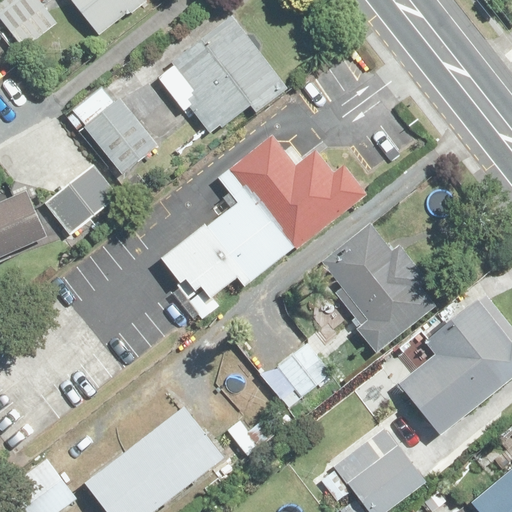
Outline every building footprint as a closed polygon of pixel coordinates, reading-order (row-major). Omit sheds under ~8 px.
[(38,0),(0,0),(0,19),(22,49),(57,24),(38,0)] [(72,0),(97,31),(138,0),(72,0)] [(228,24),(159,76),(208,140),(250,108),(259,118),(286,97),(228,24)] [(110,84),(73,114),(122,174),(159,144),(110,84)] [(296,167),(273,138),(220,176),(237,203),(158,257),(182,286),(188,282),(198,294),(204,290),(212,299),(239,278),(247,286),(369,193),(346,162),(331,173),(316,152),(296,167)] [(96,160),(41,200),(68,237),(123,197),(96,160)] [(27,192),(0,202),(0,261),(47,243),(27,192)] [(384,227),(327,272),(367,321),(353,332),(373,356),(438,305),(421,288),(428,282),(384,227)] [(431,362),(399,385),(445,447),(511,396),(511,328),(484,292),(418,340),(431,362)] [(303,339),(277,361),(306,394),(332,372),(303,339)] [(185,404),(83,482),(105,511),(150,511),(224,456),(185,404)] [(384,422),(329,461),(365,511),(379,511),(425,480),(384,422)] [(45,511),(73,491),(34,439),(0,464),(0,477),(26,511),(45,511)] [(511,511),(511,469),(472,503),(479,511),(511,511)]
